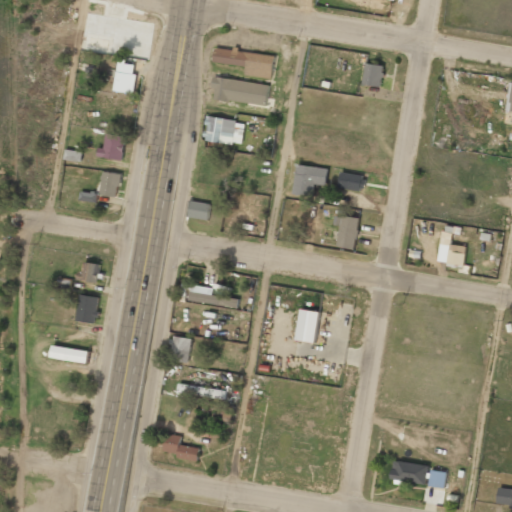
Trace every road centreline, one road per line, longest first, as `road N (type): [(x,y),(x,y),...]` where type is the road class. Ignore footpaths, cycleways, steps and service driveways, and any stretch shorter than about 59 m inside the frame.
road 1 (residential): [(188,6),(147,109),(81,511)]
road 2 (residential): [(346,511),(429,0)]
road 3 (secondary): [(105,511),(188,6)]
road 4 (residential): [(130,511),(194,119),(188,6)]
road 5 (residential): [(511,299),(173,245)]
road 6 (residential): [(511,58),(188,6)]
road 7 (residential): [(327,511),(136,481)]
road 8 (residential): [(126,239),(0,218)]
